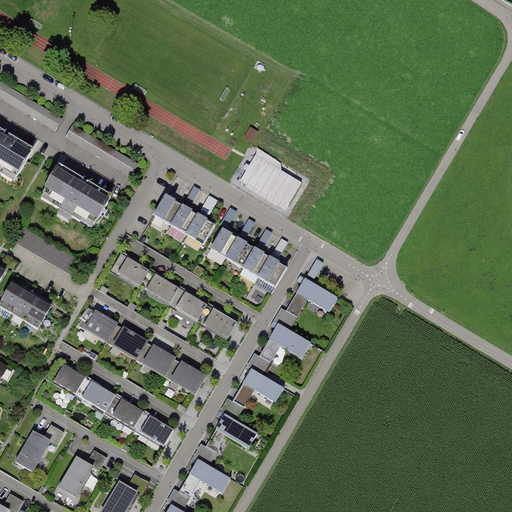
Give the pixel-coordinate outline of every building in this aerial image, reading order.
[(63,120),(0,82),(0,98),(55,132),(63,120)] [(138,165),(74,126),(67,138),(131,177),(138,165)] [(33,152),(0,131),(0,168),(17,178),(33,152)] [(257,154),(241,180),(289,207),(304,180),(257,154)] [(112,199),(59,167),(43,194),(96,226),(112,199)] [(200,191),(194,187),(186,202),(192,205),(200,191)] [(177,203),(165,196),(154,216),(166,222),(177,203)] [(216,201),(209,198),(202,211),(209,214),(216,201)] [(194,212),(182,206),(171,225),(183,232),(194,212)] [(237,212),(231,209),(222,224),(228,228),(237,212)] [(209,221),(197,215),(186,234),(198,241),(209,221)] [(256,223),(249,220),(241,235),(247,238),(256,223)] [(234,236),(222,229),(211,249),(223,255),(234,236)] [(264,249),(273,233),(267,230),(258,245),(264,249)] [(21,233),(16,245),(71,269),(76,257),(21,233)] [(249,245),(238,239),(227,258),(238,265),(249,245)] [(288,243),(282,240),(274,254),(280,257),(288,243)] [(266,255),(255,249),(244,268),(255,275),(266,255)] [(281,264),(270,258),(259,277),(270,284),(281,264)] [(148,272),(127,259),(117,276),(138,289),(148,272)] [(323,264),(317,260),(308,276),(315,279),(323,264)] [(179,290),(155,275),(145,292),(168,307),(179,290)] [(340,300),(305,280),(297,294),(331,314),(340,300)] [(26,291),(14,284),(0,307),(13,314),(26,291)] [(39,299),(26,291),(13,314),(26,322),(39,299)] [(206,306),(186,293),(175,311),(196,323),(206,306)] [(52,306),(39,299),(26,322),(39,329),(52,306)] [(298,318),(281,309),(275,321),(291,330),(298,318)] [(237,324),(214,310),(204,326),(227,340),(237,324)] [(118,325),(95,312),(83,331),(106,345),(118,325)] [(313,344),(279,325),(269,342),(303,361),(313,344)] [(147,343),(123,329),(112,348),(136,362),(147,343)] [(176,360),(153,347),(143,364),(166,378),(176,360)] [(272,364),(254,355),(248,366),(266,376),(272,364)] [(207,377),(182,363),(171,381),(196,396),(207,377)] [(84,378),(63,366),(53,383),(74,396),(84,378)] [(285,390),(252,370),(243,385),(276,405),(285,390)] [(116,397),(91,382),(81,400),(105,414),(116,397)] [(244,409),(228,400),(222,411),(237,420),(244,409)] [(145,415),(122,401),(112,418),(135,432),(145,415)] [(259,436),(225,416),(216,431),(250,451),(259,436)] [(174,431),(149,417),(140,433),(165,448),(174,431)] [(65,433),(51,425),(45,435),(59,443),(65,433)] [(34,474),(52,442),(34,432),(16,464),(34,474)] [(217,454),(201,445),(195,456),(210,465),(217,454)] [(106,460),(94,453),(87,464),(99,471),(106,460)] [(75,500),(93,469),(76,459),(58,490),(75,500)] [(232,481),(198,461),(189,476),(223,496),(232,481)] [(148,485),(134,476),(128,487),(141,495),(148,485)] [(127,511),(138,495),(119,483),(101,511),(127,511)] [(191,499),(174,491),(168,502),(185,511),(191,499)] [(18,511),(24,502),(11,495),(4,508),(12,511),(18,511)]
